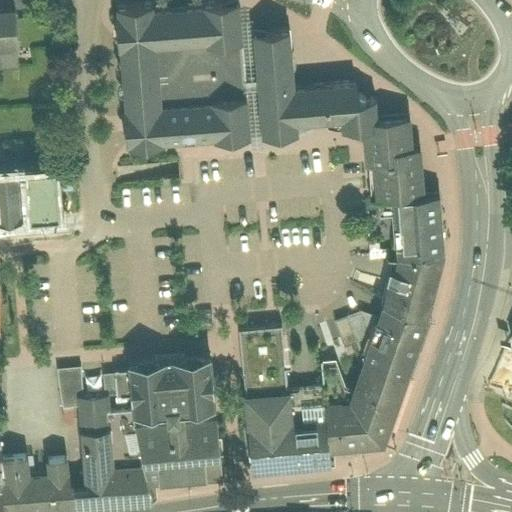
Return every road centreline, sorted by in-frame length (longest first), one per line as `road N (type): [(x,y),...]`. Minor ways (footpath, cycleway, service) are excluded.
road 1 (secondary): [(470,106),(485,193),(479,272),(448,389)]
road 2 (residential): [(86,0),(96,224)]
road 3 (primary): [(406,496),(185,511)]
road 4 (secondary): [(359,0),(363,29),(401,76),(427,95),(470,106)]
road 5 (primary): [(511,489),(472,458),(448,389)]
